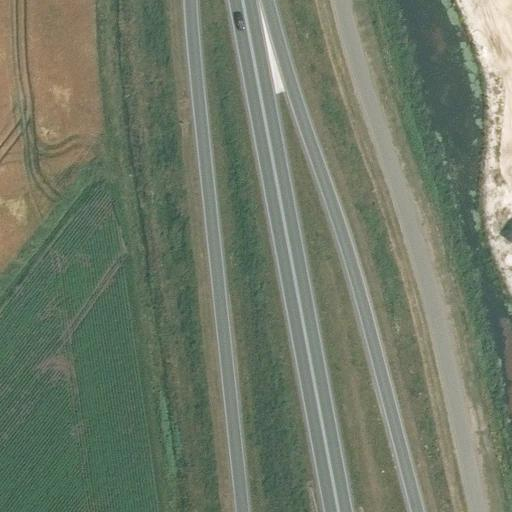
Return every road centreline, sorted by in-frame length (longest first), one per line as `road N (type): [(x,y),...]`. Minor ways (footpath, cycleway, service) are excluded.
road 1 (trunk): [(414,511),(267,0)]
road 2 (unclassified): [(475,511),(415,252),(341,0)]
road 3 (trunk): [(338,511),(240,0)]
road 4 (trunk): [(189,0),(240,511)]
